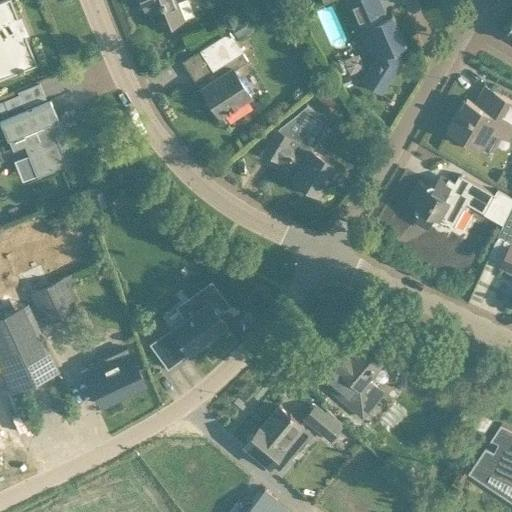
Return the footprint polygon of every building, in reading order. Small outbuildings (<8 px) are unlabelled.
[(0,0),(0,77),(18,70),(19,71),(24,69),(23,68),(36,63),(24,35),(22,36),(14,18),(17,17),(10,0),(0,0)] [(141,0),(144,7),(147,5),(156,28),(182,18),(174,0),(141,0)] [(344,0),(350,13),(373,63),(361,79),(381,92),(401,60),(396,48),(404,45),(391,14),(387,16),(379,0),(344,0)] [(230,25),(237,37),(250,29),(243,17),(230,25)] [(229,31),(216,39),(200,50),(212,69),(213,68),(218,75),(200,86),(219,115),(250,95),(233,68),(248,59),(241,50),(229,31)] [(330,83),(314,93),(324,109),(340,99),(330,83)] [(467,97),(449,129),(493,153),(503,136),(509,139),(511,133),(511,98),(491,87),(481,105),(467,97)] [(24,144),(37,175),(65,163),(53,130),(50,131),(46,122),(57,118),(50,99),(0,119),(0,120),(12,149),(24,144)] [(277,130),(274,134),(264,151),(276,159),(277,157),(297,170),(292,178),(317,193),(335,164),(311,149),(313,146),(305,142),(313,128),(315,130),(324,115),(307,104),(298,118),(293,115),(280,125),(277,130)] [(429,228),(433,219),(436,221),(440,220),(441,217),(449,222),(463,198),(473,204),(480,192),(457,179),(454,180),(449,190),(433,182),(430,183),(428,185),(420,181),(409,200),(417,204),(416,207),(417,210),(419,212),(415,220),(429,228)] [(496,193),(490,204),(498,209),(493,218),(505,224),(511,211),(511,210),(511,196),(498,189),(496,193)] [(511,210),(511,211),(505,224),(503,228),(511,233),(511,210)] [(23,272),(58,259),(49,236),(15,249),(23,272)] [(511,247),(511,248),(503,266),(511,269),(511,247)] [(61,277),(30,291),(45,323),(76,308),(61,277)] [(155,338),(149,342),(167,367),(227,324),(219,313),(229,306),(211,280),(187,297),(195,309),(192,311),(155,338)] [(33,316),(0,331),(0,368),(11,392),(58,371),(33,316)] [(309,365),(324,378),(348,397),(344,402),(363,418),(386,392),(366,376),(393,344),(374,329),(350,357),(329,339),(328,341),(329,341),(309,365)] [(109,354),(80,368),(89,387),(89,388),(93,386),(101,404),(145,383),(131,354),(130,355),(127,347),(109,355),(109,354)] [(314,404),(304,416),(331,438),(340,427),(314,404)] [(244,442),(269,464),(278,472),(293,456),(284,447),(282,445),(288,437),(289,438),(301,423),(278,405),(267,418),(270,421),(263,429),(258,425),(244,442)] [(498,442),(494,451),(485,446),(471,467),(489,478),(490,474),(511,484),(511,428),(500,423),(490,438),(498,442)] [(243,511),(292,511),(263,488),(243,511)]
